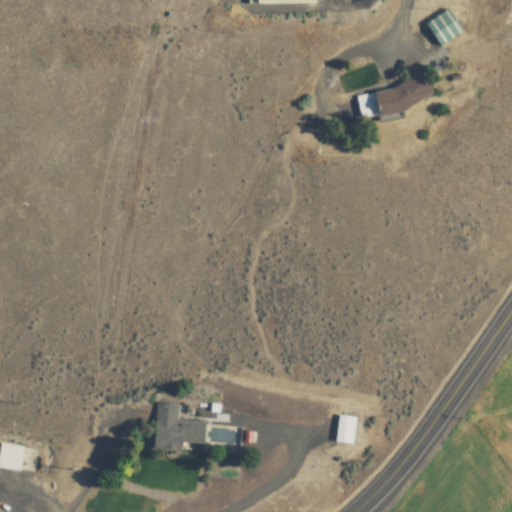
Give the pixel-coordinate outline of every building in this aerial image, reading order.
[(422,25),(438,48),(462,32),(446,8),(422,25)] [(431,105),(428,82),(353,94),(357,117),(431,105)] [(152,450),(203,451),(204,421),(174,420),(174,402),(152,402),(152,450)] [(352,415),(333,415),(333,444),(352,444),(352,415)] [(0,469),(25,470),(25,445),(0,444),(0,469)]
